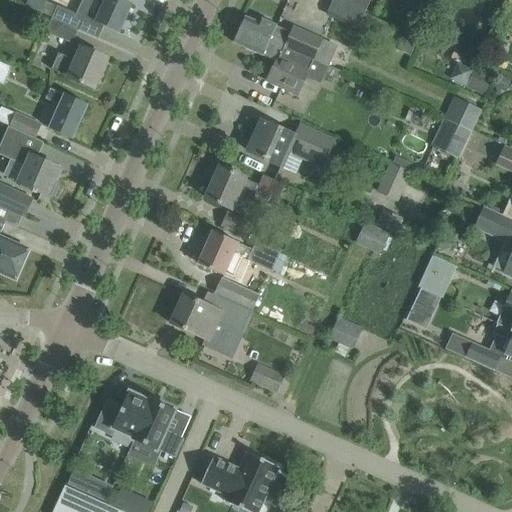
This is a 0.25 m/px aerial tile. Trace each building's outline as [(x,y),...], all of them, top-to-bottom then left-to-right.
[(80,0),(75,14),(74,15),(75,15),(82,18),(82,20),(83,20),(84,18),(95,23),(104,26),(120,33),(132,5),(121,0),(80,0)] [(348,0),(367,8),(370,0),(348,0)] [(48,2),(43,13),(53,18),(52,19),(70,27),(78,31),(78,30),(79,30),(79,29),(78,29),(77,30),(70,27),(75,15),(74,15),(75,14),(58,6),(57,7),(48,2)] [(262,20),(260,24),(245,18),(234,43),(277,62),(283,47),(329,66),(338,46),(321,39),(320,40),(292,28),(289,33),(262,20)] [(51,22),(46,33),(72,44),(78,31),(70,27),(52,19),(51,22)] [(404,33),(396,51),(410,57),(418,40),(404,33)] [(323,80),(329,66),(283,47),(277,62),(268,82),(296,95),(307,73),(323,80)] [(108,59),(90,51),(82,48),(76,61),(59,54),(52,70),(68,78),(95,89),(108,59)] [(0,84),(2,86),(11,67),(0,61),(0,84)] [(466,88),(484,96),(493,75),(475,67),(466,88)] [(88,105),(69,97),(65,95),(50,89),(46,99),(60,106),(50,129),(72,140),(88,105)] [(445,119),(473,131),(482,111),(455,99),(445,119)] [(16,113),(10,127),(36,139),(42,125),(16,113)] [(460,159),(473,131),(445,119),(433,146),(460,159)] [(322,135),(318,133),(300,124),(294,136),(262,122),(249,152),(267,160),(273,163),(282,167),(288,152),(323,168),(336,140),(322,135)] [(9,127),(3,140),(10,144),(4,157),(26,167),(19,184),(29,188),(47,196),(48,194),(53,197),(59,184),(53,182),(59,168),(41,160),(38,159),(45,143),(9,127)] [(511,172),(511,149),(505,146),(496,165),(511,172)] [(409,172),(391,164),(378,192),(396,200),(409,172)] [(220,167),(206,198),(224,206),(232,210),(240,192),(261,201),(264,194),(279,200),(285,186),(263,176),(259,185),(246,179),(238,175),(220,167)] [(0,219),(6,223),(18,228),(23,216),(24,217),(32,199),(0,184),(0,219)] [(508,244),(511,235),(511,219),(484,207),(474,229),(505,243),(508,244)] [(376,225),(396,234),(403,219),(382,210),(376,225)] [(248,238),(253,225),(227,213),(222,226),(248,238)] [(0,272),(16,280),(29,250),(0,237),(0,235),(6,223),(0,219),(0,272)] [(380,256),(390,235),(366,223),(356,244),(380,256)] [(213,232),(198,265),(217,273),(224,276),(233,256),(248,263),(272,274),(273,270),(278,259),(281,253),(257,242),(253,251),(239,244),(239,243),(232,240),(213,232)] [(505,243),(491,273),(493,274),(495,270),(504,274),(511,277),(511,246),(508,244),(505,243)] [(278,259),(273,270),(281,274),(286,263),(278,259)] [(427,270),(420,286),(442,297),(450,281),(427,270)] [(252,311),(259,296),(222,280),(216,294),(252,311)] [(422,290),(407,320),(426,329),(441,298),(422,290)] [(511,292),(503,312),(498,324),(511,330),(511,292)] [(252,312),(227,301),(208,293),(203,304),(185,295),(172,325),(207,341),(205,345),(232,357),(252,312)] [(338,317),(329,339),(353,350),(362,328),(344,320),(338,317)] [(511,330),(498,324),(493,334),(511,342),(506,355),(511,357),(511,330)] [(453,335),(447,350),(465,359),(472,344),(472,343),(453,335)] [(493,371),(500,357),(472,344),(465,359),(493,371)] [(277,392),(284,376),(259,365),(252,381),(277,392)] [(152,402),(151,402),(130,393),(121,414),(105,407),(96,428),(113,436),(115,430),(135,439),(136,439),(152,402)] [(151,402),(152,402),(136,439),(135,439),(134,440),(157,450),(158,449),(177,457),(185,440),(166,431),(175,411),(152,401),(151,402)] [(248,453),(240,470),(214,458),(202,484),(228,496),(225,502),(247,511),(259,511),(279,467),(248,453)] [(73,469),(65,486),(86,495),(93,479),(73,469)] [(102,511),(106,504),(86,495),(65,486),(60,496),(65,499),(62,506),(73,511),(102,511)] [(135,500),(130,511),(132,511),(147,511),(150,507),(135,500)] [(183,503),(179,511),(191,511),(193,508),(183,503)]
